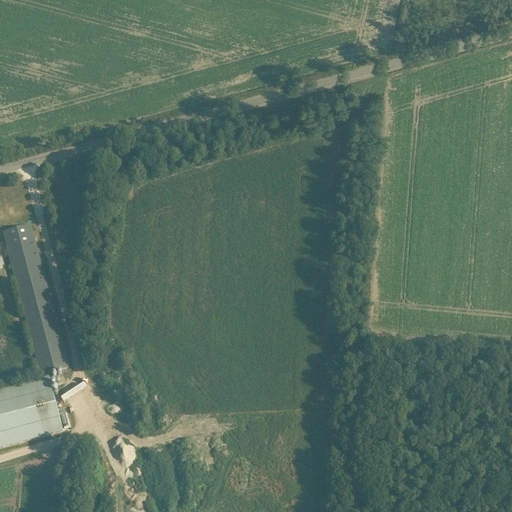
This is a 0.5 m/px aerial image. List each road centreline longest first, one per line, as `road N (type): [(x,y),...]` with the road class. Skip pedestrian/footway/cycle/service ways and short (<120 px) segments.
road 1 (tertiary): [(0,171),(511,31)]
road 2 (track): [(0,459),(56,443),(79,414),(74,353),(26,164)]
